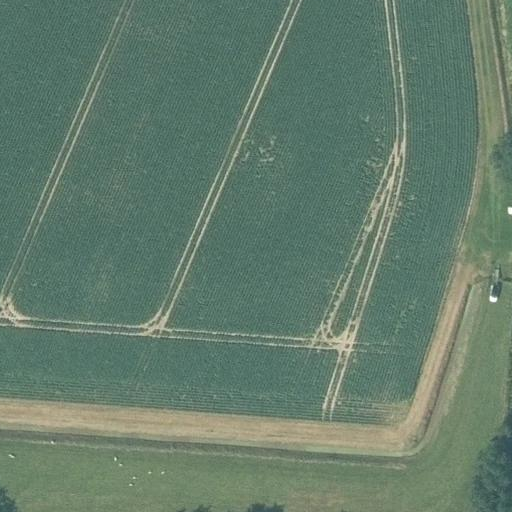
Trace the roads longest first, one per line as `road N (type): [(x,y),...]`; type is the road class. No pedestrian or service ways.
road 1 (track): [(0,444),(421,471),(446,444),(501,258),(511,249)]
road 2 (track): [(476,0),(496,187),(511,224)]
